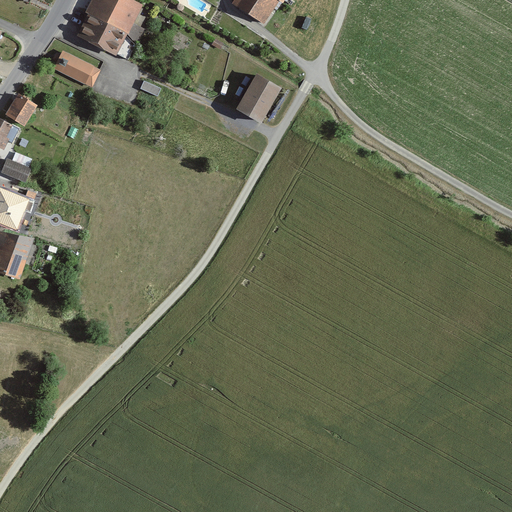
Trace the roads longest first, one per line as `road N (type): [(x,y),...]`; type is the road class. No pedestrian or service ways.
road 1 (unclassified): [(0,488),(23,452),(212,248),(321,61),(343,0)]
road 2 (track): [(511,213),(368,129),(315,72)]
